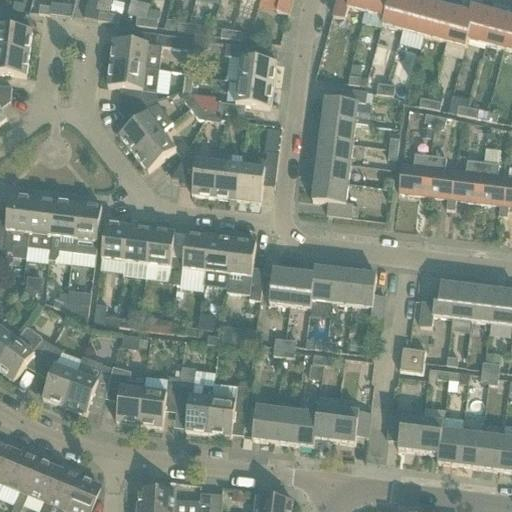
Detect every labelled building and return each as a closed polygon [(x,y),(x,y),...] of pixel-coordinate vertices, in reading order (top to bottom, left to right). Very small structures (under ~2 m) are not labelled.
[(97,0),(94,15),(99,16),(106,17),(109,17),(113,0),(97,0)] [(264,0),(280,4),(277,16),(289,19),(293,0),(264,0)] [(369,18),(373,0),(353,0),(354,1),(351,0),(337,0),(332,21),(345,25),(348,12),(369,18)] [(373,0),(369,18),(384,22),(382,29),(386,30),(393,0),(373,0)] [(405,0),(405,2),(398,0),(393,0),(386,30),(405,35),(413,4),(414,4),(414,0),(405,0)] [(423,40),(434,1),(429,0),(427,0),(424,7),(414,4),(413,4),(405,35),(423,40)] [(440,3),(434,1),(423,40),(442,45),(450,14),(440,11),(440,3)] [(132,3),(130,18),(148,21),(151,7),(132,3)] [(452,6),(450,14),(442,45),(461,50),(469,19),(468,19),(459,16),(458,8),(452,6)] [(51,10),(40,9),(39,18),(50,19),(51,10)] [(481,48),(490,16),(470,11),(468,19),(469,19),(461,50),(466,52),(468,44),(481,48)] [(108,26),(109,17),(106,17),(99,16),(97,25),(108,26)] [(500,53),(508,21),(490,16),(481,48),(500,53)] [(119,27),(120,19),(109,17),(108,26),(119,27)] [(0,54),(30,58),(32,35),(7,32),(8,20),(0,19),(0,54)] [(146,31),(147,22),(137,21),(136,30),(146,31)] [(511,22),(508,21),(500,53),(511,56),(511,22)] [(157,33),(158,24),(147,22),(146,31),(157,33)] [(179,27),(178,35),(189,37),(190,28),(179,27)] [(199,38),(200,29),(190,28),(189,37),(199,38)] [(231,43),(232,34),(222,33),(221,42),(231,43)] [(242,45),(243,36),(232,34),(231,43),(242,45)] [(196,57),(196,56),(198,44),(158,39),(156,50),(114,45),(111,68),(158,74),(161,52),(196,57)] [(276,67),(256,64),(258,53),(226,49),(225,60),(242,63),(239,86),(273,90),(276,67)] [(0,77),(27,81),(30,58),(0,54),(0,77)] [(155,97),(158,74),(111,68),(108,92),(155,97)] [(185,77),(182,98),(191,99),(193,80),(193,78),(185,77)] [(359,90),(360,81),(349,80),(348,89),(359,90)] [(271,113),(273,90),(239,86),(236,109),(219,106),(218,118),(217,118),(227,119),(244,122),(245,110),(271,113)] [(385,100),(386,89),(377,88),(376,98),(385,100)] [(385,100),(393,101),(395,90),(386,89),(385,100)] [(367,97),(362,97),(342,94),(341,105),(325,104),(323,124),(356,128),(358,108),(365,109),(367,97)] [(196,106),(191,99),(182,98),(181,102),(189,111),(196,106)] [(429,113),(431,105),(421,102),(419,111),(429,113)] [(440,115),(442,107),(431,105),(429,113),(440,115)] [(204,116),(196,106),(189,111),(197,122),(204,116)] [(160,135),(171,127),(157,110),(145,114),(147,118),(120,139),(134,158),(162,136),(160,135)] [(467,121),(469,112),(458,110),(457,119),(467,121)] [(477,123),(479,114),(469,112),(467,121),(477,123)] [(213,126),(214,117),(204,116),(197,122),(199,124),(213,126)] [(497,127),(498,118),(488,116),(486,125),(497,127)] [(225,128),(227,119),(217,118),(218,118),(214,117),(213,126),(225,128)] [(435,130),(436,121),(426,119),(424,127),(435,130)] [(445,132),(447,123),(436,121),(435,130),(445,132)] [(353,149),(356,128),(323,124),(320,145),(353,149)] [(149,176),(176,155),(162,136),(134,158),(149,176)] [(398,144),(389,143),(388,154),(396,155),(398,144)] [(351,169),(353,149),(320,145),(318,165),(351,169)] [(395,166),(396,155),(388,154),(386,164),(395,166)] [(264,183),(276,184),(279,158),(267,157),(265,173),(242,171),(238,206),(261,208),(264,183)] [(238,206),(242,171),(230,169),(231,161),(219,159),(218,168),(220,168),(215,203),(238,206)] [(425,201),(430,161),(415,159),(413,171),(402,170),(399,198),(425,201)] [(430,161),(425,201),(447,204),(452,204),(455,176),(445,175),(447,163),(430,161)] [(220,168),(218,168),(196,165),(192,200),(215,203),(220,168)] [(348,190),(351,169),(318,165),(315,186),(348,190)] [(447,204),(446,214),(455,215),(456,205),(478,207),(483,167),(467,165),(466,178),(455,176),(452,204),(447,204)] [(483,167),(478,207),(500,210),(499,221),(507,222),(509,211),(504,211),(508,183),(497,182),(499,169),(483,167)] [(392,185),(384,184),(383,194),(391,195),(392,185)] [(346,209),(348,190),(315,186),(313,206),(328,208),(327,219),(352,222),(353,210),(346,209)] [(28,251),(34,203),(10,200),(7,225),(0,224),(0,264),(6,265),(7,257),(12,257),(13,250),(28,251)] [(50,254),(56,206),(34,203),(28,251),(50,254)] [(73,257),(79,209),(56,206),(50,254),(49,264),(55,265),(59,260),(59,255),(73,257)] [(96,260),(101,220),(102,212),(79,209),(73,257),(96,260)] [(148,269),(152,234),(137,232),(137,228),(129,227),(129,231),(125,266),(148,269)] [(129,231),(106,228),(102,263),(125,266),(129,231)] [(148,269),(171,272),(169,289),(181,290),(183,273),(184,264),(172,262),(175,237),(152,234),(148,269)] [(204,289),(211,237),(204,237),(203,241),(187,238),(184,264),(183,273),(195,275),(194,282),(204,283),(203,288),(204,289)] [(229,279),(233,244),(218,242),(218,238),(211,237),(204,289),(227,291),(229,279)] [(260,306),(264,274),(253,273),(256,247),(233,244),(229,279),(227,291),(226,298),(249,301),(249,304),(260,306)] [(332,308),(336,275),(315,273),(314,281),(310,313),(311,314),(312,306),(332,308)] [(289,311),(294,278),(273,275),(269,308),(289,311)] [(352,311),(356,278),(336,275),(332,308),(352,311)] [(310,313),(314,281),(294,278),(289,311),(310,313)] [(377,280),(356,278),(352,311),(372,313),(370,325),(383,326),(386,302),(374,300),(377,280)] [(26,288),(28,290),(22,296),(32,304),(38,297),(42,298),(44,283),(28,281),(26,288)] [(456,324),(460,291),(441,288),(439,308),(423,306),(420,331),(433,333),(434,321),(456,324)] [(475,326),(480,293),(460,291),(456,324),(475,326)] [(495,329),(499,296),(480,293),(475,326),(495,329)] [(511,330),(511,297),(499,296),(495,329),(511,330)] [(65,316),(69,308),(57,303),(53,311),(65,316)] [(87,326),(89,310),(80,309),(80,313),(69,308),(65,316),(87,326)] [(0,366),(17,345),(0,332),(0,329),(4,325),(11,319),(2,311),(0,313),(0,366)] [(117,331),(118,323),(105,321),(104,330),(117,331)] [(117,331),(139,334),(140,326),(118,323),(117,331)] [(198,342),(199,333),(186,331),(185,340),(198,342)] [(40,373),(53,350),(43,344),(27,332),(17,345),(0,366),(0,376),(14,387),(29,367),(40,373)] [(233,350),(235,334),(223,333),(221,349),(233,350)] [(208,340),(207,348),(220,350),(220,342),(208,340)] [(283,354),(284,345),(274,344),(273,352),(283,354)] [(294,355),(295,347),(284,345),(283,354),(294,355)] [(317,345),(316,354),(326,355),(327,346),(317,345)] [(327,346),(326,355),(336,356),(338,347),(327,346)] [(65,411),(77,378),(56,370),(59,363),(63,356),(53,350),(40,373),(51,379),(43,403),(65,411)] [(282,362),(283,354),(273,352),(272,361),(282,362)] [(426,355),(409,353),(403,352),(400,376),(423,379),(426,355)] [(292,364),(294,355),(283,354),(282,362),(292,364)] [(322,371),(323,362),(313,360),(312,370),(322,371)] [(334,363),(323,362),(322,371),(333,372),(334,363)] [(446,362),(445,371),(456,372),(457,363),(446,362)] [(489,379),(490,369),(481,368),(480,378),(489,379)] [(498,370),(490,369),(489,379),(497,380),(498,370)] [(111,381),(114,373),(102,370),(100,378),(111,381)] [(209,438),(213,404),(214,391),(204,390),(202,402),(192,401),(195,375),(196,373),(182,372),(181,383),(179,391),(176,417),(187,419),(186,434),(185,436),(209,438)] [(140,430),(144,395),(143,395),(144,388),(128,386),(130,377),(114,373),(111,381),(107,399),(119,402),(116,427),(140,430)] [(446,387),(447,377),(437,376),(436,385),(446,387)] [(457,388),(458,378),(447,377),(446,387),(457,388)] [(87,419),(99,386),(77,378),(65,411),(87,419)] [(487,390),(489,379),(480,378),(479,389),(487,390)] [(496,391),(497,380),(489,379),(487,390),(496,391)] [(179,391),(181,383),(171,382),(169,381),(168,390),(179,391)] [(232,441),(235,416),(247,418),(250,391),(238,390),(236,407),(213,404),(209,438),(232,441)] [(165,416),(167,398),(144,395),(140,430),(163,433),(165,416)] [(315,444),(319,411),(318,411),(317,419),(297,417),(293,450),(314,452),(315,445),(315,444)] [(339,414),(319,411),(315,444),(315,445),(335,447),(339,414)] [(273,447),(277,414),(256,412),(252,445),(273,447)] [(293,450),(297,417),(277,414),(273,447),(293,450)] [(368,443),(371,418),(339,414),(335,447),(356,450),(357,442),(367,443),(368,443)] [(419,457),(423,425),(391,420),(388,445),(399,447),(398,454),(419,457)] [(442,435),(443,427),(423,425),(419,457),(439,460),(442,435)] [(459,470),(463,437),(442,435),(439,460),(438,467),(459,470)] [(479,472),(483,440),(463,437),(459,470),(479,472)] [(499,475),(503,443),(483,440),(479,472),(499,475)] [(511,476),(511,443),(503,443),(499,475),(511,476)] [(0,489),(1,490),(15,457),(0,450),(0,489)] [(22,498),(36,465),(15,457),(1,490),(18,497),(14,507),(22,510),(26,500),(22,498)] [(43,507),(57,474),(36,465),(22,498),(26,500),(43,507)] [(65,511),(78,483),(57,474),(43,507),(41,511),(65,511)] [(91,511),(100,492),(78,483),(65,511),(91,511)] [(140,494),(138,511),(174,511),(176,497),(176,496),(164,496),(165,486),(152,484),(151,495),(140,494)] [(210,511),(212,499),(201,498),(199,511),(210,511)] [(222,511),(223,499),(212,499),(210,511),(222,511)] [(257,502),(256,511),(292,511),(293,506),(257,502)]
